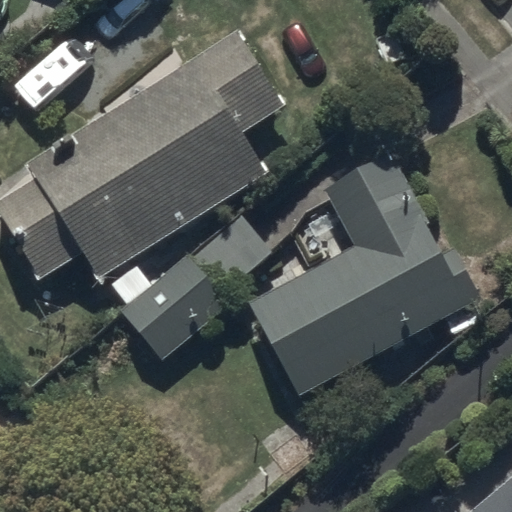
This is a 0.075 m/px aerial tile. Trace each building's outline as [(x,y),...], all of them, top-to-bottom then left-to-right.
[(86,265),(101,289),(270,183),(246,143),(291,115),(245,40),(30,174),(41,193),(1,218),(46,290),(86,265)] [(248,318),(297,410),(488,307),(459,255),(448,261),(395,163),(330,198),(362,257),(248,318)] [(109,298),(165,370),(236,314),(227,303),(276,264),(243,223),(156,291),(141,272),(109,298)] [(54,511),(0,473),(0,511),(54,511)] [(511,511),(511,490),(486,511),(511,511)]
